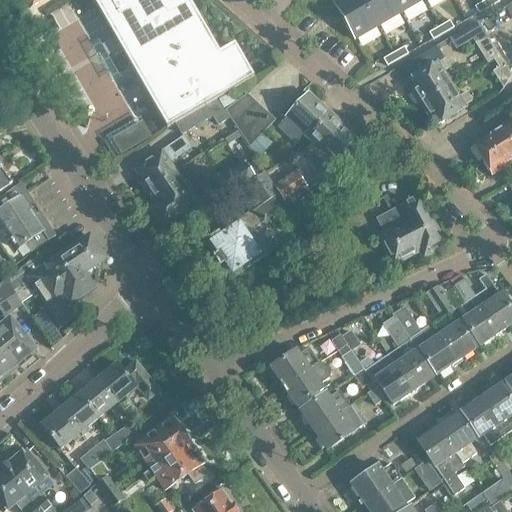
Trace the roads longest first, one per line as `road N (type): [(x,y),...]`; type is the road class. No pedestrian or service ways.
road 1 (residential): [(489,247),(398,138),(241,0)]
road 2 (residential): [(214,370),(489,247)]
road 3 (residential): [(0,56),(153,281)]
road 4 (residential): [(301,495),(511,351)]
road 5 (residential): [(0,415),(153,281)]
road 6 (residential): [(214,370),(301,495)]
